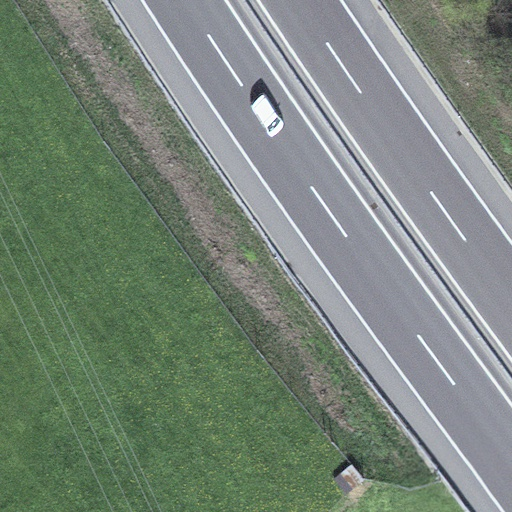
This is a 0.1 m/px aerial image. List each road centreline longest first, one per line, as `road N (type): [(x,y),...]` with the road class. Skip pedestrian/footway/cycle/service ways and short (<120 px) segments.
road 1 (motorway): [(186,0),(347,239),(511,461)]
road 2 (motorway): [(511,302),(299,0)]
